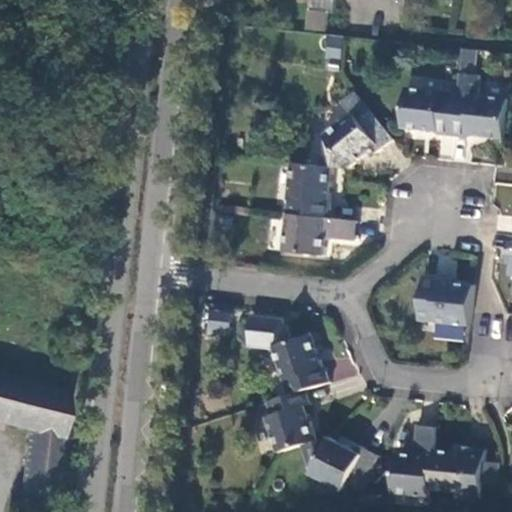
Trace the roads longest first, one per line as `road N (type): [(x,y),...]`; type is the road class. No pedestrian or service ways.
road 1 (tertiary): [(144,0),(90,511)]
road 2 (tertiary): [(151,271),(181,0)]
road 3 (tertiary): [(126,511),(151,271)]
road 4 (residential): [(353,295),(385,373),(486,383),(511,368)]
road 5 (residential): [(151,271),(353,295)]
road 6 (residential): [(353,295),(448,203)]
